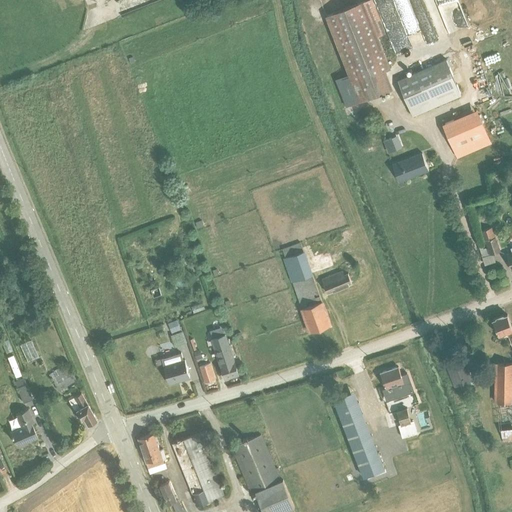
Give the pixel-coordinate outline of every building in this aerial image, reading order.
[(374,0),(364,0),(325,15),(351,82),(340,86),(347,106),(394,88),(387,69),(392,67),(379,35),(386,32),(374,0)] [(378,0),(381,10),(398,5),(396,0),(378,0)] [(430,16),(425,0),(399,0),(413,44),(426,39),(420,19),(430,16)] [(447,58),(398,79),(413,113),(461,92),(447,58)] [(477,108),(443,123),(458,157),(492,142),(477,108)] [(398,134),(384,139),(388,151),(403,146),(398,134)] [(422,151),(392,162),(400,181),(430,169),(422,151)] [(499,170),(491,173),(494,184),(503,182),(499,170)] [(490,253),(494,252),(501,250),(492,225),(482,229),(483,231),(479,232),(482,241),(486,239),(488,246),(490,253)] [(324,239),(311,242),(314,253),(326,250),(324,239)] [(301,241),(283,247),(285,256),(284,256),(311,331),(331,324),(301,241)] [(490,253),(488,246),(487,247),(486,246),(484,247),(483,243),(479,244),(485,264),(496,260),(494,252),(490,253)] [(183,268),(170,272),(176,288),(188,283),(183,268)] [(343,269),(322,277),(328,292),(353,282),(349,271),(345,273),(343,269)] [(508,331),(509,335),(511,343),(511,324),(508,313),(493,318),(499,334),(508,331)] [(178,318),(168,322),(172,331),(182,328),(178,318)] [(183,329),(171,333),(175,344),(187,340),(183,329)] [(227,332),(213,336),(226,376),(238,372),(238,370),(239,369),(227,332)] [(8,338),(2,340),(6,351),(12,349),(8,338)] [(31,338),(20,343),(28,360),(39,355),(31,338)] [(164,363),(184,357),(182,351),(162,356),(164,363)] [(467,361),(465,356),(463,351),(444,358),(455,386),(474,379),(467,361)] [(161,357),(155,358),(158,366),(164,365),(161,357)] [(184,357),(164,363),(169,382),(191,375),(185,357),(184,357)] [(511,361),(495,361),(495,401),(511,400),(511,361)] [(58,366),(49,372),(58,389),(59,388),(61,391),(68,387),(66,384),(76,378),(73,373),(71,374),(66,365),(60,368),(58,366)] [(399,365),(381,371),(386,386),(383,388),(387,400),(414,391),(407,372),(402,373),(399,365)] [(24,376),(14,380),(23,401),(33,397),(24,376)] [(336,396),(348,391),(346,386),(328,393),(330,398),(336,396)] [(348,391),(336,396),(340,405),(337,406),(364,475),(385,467),(359,398),(361,397),(357,388),(348,391)] [(81,391),(68,398),(74,408),(76,408),(80,418),(83,416),(87,423),(96,418),(81,391)] [(292,392),(284,395),(286,401),(294,398),(292,392)] [(318,413),(324,412),(321,399),(315,400),(318,413)] [(511,403),(497,405),(500,429),(501,429),(502,441),(511,439),(511,403)] [(17,426),(9,429),(13,439),(15,440),(18,446),(28,442),(27,440),(37,435),(32,422),(34,421),(28,406),(15,412),(19,421),(17,426)] [(407,406),(397,409),(401,423),(399,423),(399,425),(398,426),(401,436),(418,432),(414,419),(411,419),(407,406)] [(207,447),(213,444),(207,428),(173,442),(198,505),(225,494),(209,451),(207,447)] [(154,432),(139,437),(151,472),(168,466),(164,458),(167,457),(164,446),(160,448),(154,432)] [(262,503),(289,491),(284,478),(282,478),(278,470),(280,469),(279,466),(277,466),(262,433),(232,445),(252,492),(256,490),(262,503)] [(419,436),(409,439),(413,450),(423,446),(419,436)] [(344,457),(340,459),(344,469),(348,468),(344,457)] [(349,470),(344,472),(348,482),(353,481),(349,470)] [(170,479),(160,483),(168,503),(173,501),(177,511),(178,511),(184,510),(180,498),(178,499),(170,479)] [(298,511),(289,491),(262,503),(265,511),(298,511)]
